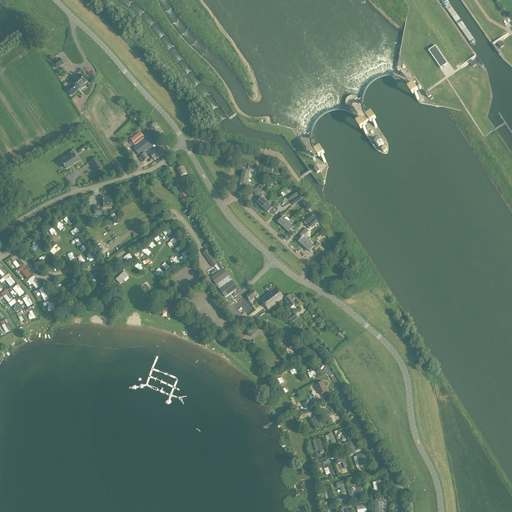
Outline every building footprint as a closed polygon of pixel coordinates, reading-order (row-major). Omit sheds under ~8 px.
[(441,68),(448,63),(435,45),(428,50),(441,68)] [(53,63),(57,68),(63,64),(59,58),(53,63)] [(77,89),(80,86),(82,88),(83,88),(84,86),(83,84),(86,81),(80,74),(71,82),(73,84),(67,90),(72,95),(78,90),(77,89)] [(155,122),(149,127),(152,131),(150,133),(154,138),(162,131),(155,122)] [(140,134),(132,140),(135,145),(143,139),(140,134)] [(140,155),(141,156),(139,158),(143,163),(144,161),(149,158),(145,151),(155,144),(149,136),(134,148),(139,155),(140,155)] [(379,136),(376,137),(375,137),(374,140),(379,146),(381,146),(382,145),(383,143),(379,136)] [(155,160),(164,153),(159,147),(150,154),(155,160)] [(69,157),(61,162),(66,169),(77,162),(74,157),(76,155),(73,150),(67,154),(69,157)] [(102,166),(98,161),(92,165),(96,171),(102,166)] [(242,177),(249,178),(251,179),(252,175),(251,174),(250,173),(250,171),(253,172),(253,168),(255,169),(256,165),(249,163),(247,170),(243,169),(242,177)] [(183,185),(189,182),(186,176),(185,177),(184,175),(187,174),(183,166),(177,169),(181,179),(183,185)] [(249,178),(242,177),(240,184),(244,185),(244,188),(249,189),(250,186),(247,185),(249,178)] [(257,203),(262,208),(267,202),(262,197),(263,196),(261,194),(263,191),(260,188),(255,194),(260,199),(257,203)] [(178,192),(183,199),(187,196),(182,189),(178,192)] [(296,191),(287,197),(290,201),(298,195),(296,191)] [(299,196),(291,202),(293,205),(302,199),(299,196)] [(103,200),(103,207),(101,207),(94,207),(94,215),(102,215),(102,208),(103,208),(103,209),(112,209),(112,197),(103,197),(103,200)] [(273,207),(267,202),(262,208),(268,213),(271,209),(273,211),(279,205),(276,202),(273,205),(274,206),(273,207)] [(283,227),(289,220),(290,220),(287,218),(285,218),(284,218),(283,217),(284,215),(282,213),(279,216),(281,218),(278,222),(283,227)] [(306,224),(314,218),(311,214),(303,221),(306,224)] [(289,220),(283,227),(289,232),(290,231),(293,233),(298,228),(295,225),(293,227),(291,225),(292,224),(292,223),(289,220)] [(302,238),(298,241),(304,246),(309,241),(311,239),(305,234),(308,230),(306,228),(303,232),(299,236),(302,238)] [(318,242),(316,244),(314,246),(309,241),(304,246),(310,252),(313,248),(315,250),(321,244),(318,242)] [(213,267),(217,264),(208,249),(203,253),(213,267)] [(225,297),(237,288),(224,269),(212,278),(225,297)] [(124,271),(116,280),(120,284),(123,280),(127,277),(128,275),(124,271)] [(10,277),(6,281),(10,286),(15,283),(10,277)] [(35,280),(32,283),(36,288),(40,285),(35,280)] [(16,286),(13,289),(20,297),(24,293),(19,287),(18,288),(16,286)] [(44,287),(39,290),(41,295),(45,301),(47,300),(49,299),(46,292),(47,292),(44,287)] [(268,310),(284,298),(277,288),(261,300),(268,310)] [(254,289),(246,296),(250,301),(256,297),(257,299),(259,297),(258,295),(254,289)] [(8,293),(4,297),(9,302),(11,300),(10,300),(12,298),(8,293)] [(290,308),(297,303),(296,303),(296,302),(296,301),(295,301),(291,295),(284,300),(288,306),(286,307),(288,309),(290,307),(290,308)] [(34,310),(29,312),(33,319),(38,316),(34,310)] [(291,324),(298,319),(295,314),(288,319),(291,324)] [(24,315),(19,318),(21,322),(24,320),(25,323),(28,322),(24,315)] [(7,323),(2,326),(6,332),(11,330),(7,323)] [(240,341),(247,333),(240,327),(233,335),(240,341)] [(323,396),(328,394),(327,391),(326,388),(325,388),(322,382),(315,385),(320,394),(322,393),(323,396)] [(332,416),(330,412),(328,413),(326,409),(322,411),(329,425),(333,423),(330,417),(332,416)] [(318,415),(314,417),(315,418),(319,427),(319,428),(323,426),(318,415)] [(332,434),(325,436),(327,441),(330,440),(332,444),(336,443),(332,434)] [(355,446),(350,434),(346,435),(349,441),(344,444),(347,450),(355,446)] [(368,464),(365,453),(357,455),(360,467),(368,464)] [(338,464),(343,462),(345,468),(348,467),(344,458),(337,460),(338,464)] [(326,475),(331,474),(332,477),(335,476),(331,463),(324,465),(323,465),(326,475)] [(376,482),(373,482),(375,491),(378,491),(384,490),(383,485),(384,485),(384,484),(385,484),(385,481),(383,481),(376,482)] [(346,493),(344,482),(336,483),(337,488),(340,488),(342,494),(346,493)] [(333,500),(330,486),(322,487),(323,491),(327,490),(329,501),(331,501),(333,500)] [(365,494),(363,487),(357,488),(358,491),(354,492),(354,489),(348,490),(350,497),(365,494)]
